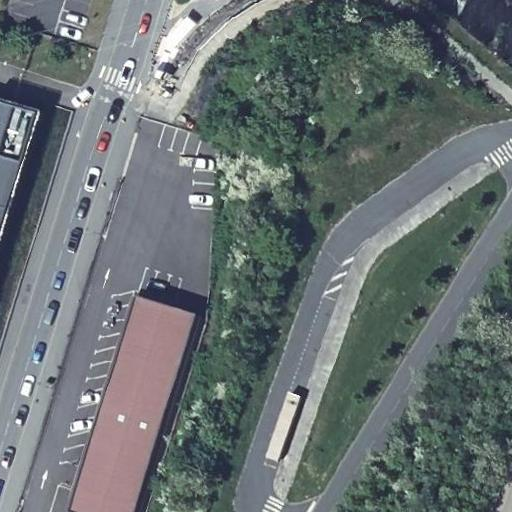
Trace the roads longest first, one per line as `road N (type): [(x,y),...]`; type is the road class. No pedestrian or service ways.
road 1 (tertiary): [(146,0),(0,474)]
road 2 (residential): [(511,135),(430,173),(372,213),(347,242),(261,476),(258,511)]
road 3 (residential): [(326,511),(511,219)]
